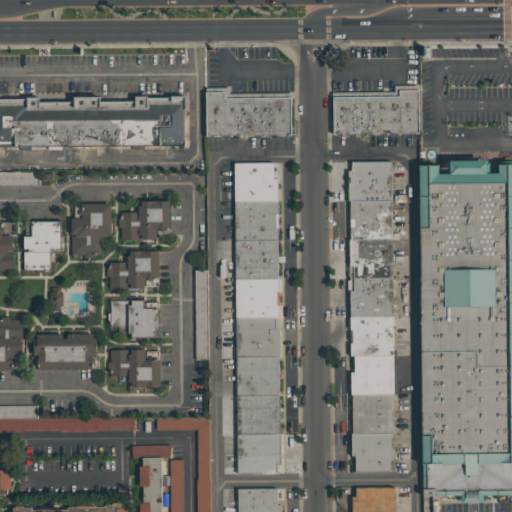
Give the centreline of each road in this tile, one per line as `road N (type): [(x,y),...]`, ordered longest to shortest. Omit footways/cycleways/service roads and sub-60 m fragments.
road 1 (residential): [(315,28),(318,511)]
road 2 (secondary): [(0,29),(404,27)]
road 3 (residential): [(196,186),(196,244),(182,261),(180,403)]
road 4 (residential): [(0,201),(47,201),(73,187),(196,186)]
road 5 (residential): [(180,403),(114,402),(88,390),(0,390)]
